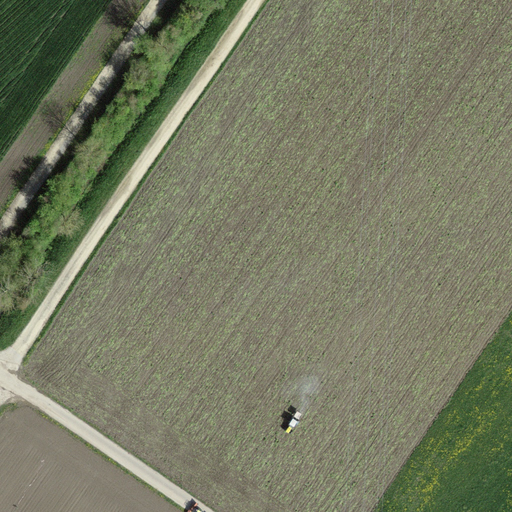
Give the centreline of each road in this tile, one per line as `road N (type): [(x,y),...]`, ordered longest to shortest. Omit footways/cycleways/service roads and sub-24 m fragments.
road 1 (track): [(0,382),(257,0)]
road 2 (track): [(163,0),(0,241)]
road 3 (unclassified): [(200,511),(0,374)]
